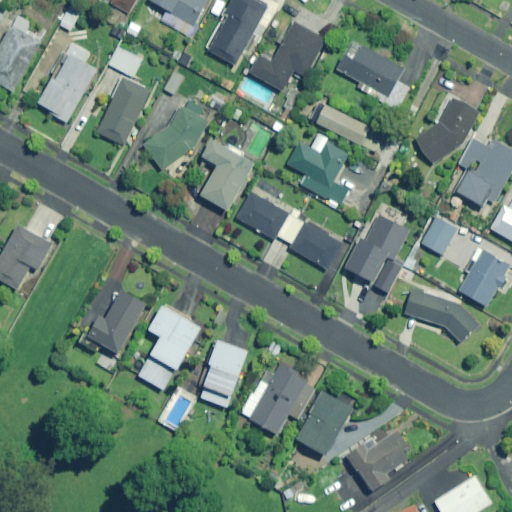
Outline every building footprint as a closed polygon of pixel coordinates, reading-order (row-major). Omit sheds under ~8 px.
[(129,16),(138,0),(113,0),(110,5),(129,16)] [(209,0),(150,0),(150,1),(163,9),(157,18),(191,40),(199,28),(194,25),(209,0)] [(269,7),(256,0),(234,0),(229,9),(225,7),(202,49),(236,67),(269,7)] [(83,10),(72,4),(60,26),(71,33),(83,10)] [(141,29),(132,24),(127,33),(136,38),(141,29)] [(326,41),(295,24),(273,64),(260,57),(250,75),(283,93),(295,72),(306,78),(326,41)] [(20,31),(14,28),(0,52),(0,86),(14,94),(42,43),(20,31)] [(89,54),(72,45),(66,56),(69,58),(55,81),(52,79),(38,104),(56,115),(55,117),(67,124),(97,71),(84,63),(89,54)] [(405,71),(363,47),(356,59),(347,54),(336,73),(358,86),(356,88),(397,111),(409,89),(398,83),(405,71)] [(141,60),(117,48),(108,65),(132,78),(141,60)] [(185,75),(176,70),(165,91),(174,96),(185,75)] [(149,92),(123,80),(97,134),(124,147),(149,92)] [(191,100),(187,107),(184,106),(173,124),(145,145),(163,171),(196,147),(211,122),(201,116),(205,108),(191,100)] [(480,115),(454,100),(439,125),(416,142),(422,151),(433,167),(465,145),(480,115)] [(371,129),(318,102),(309,120),(361,147),(371,129)] [(255,166),(212,141),(203,158),(218,167),(201,197),(228,212),(255,166)] [(492,151),(473,141),(460,166),(468,170),(456,193),(481,207),(485,199),(495,205),(511,172),(511,151),(497,143),(492,151)] [(327,206),(336,211),(339,206),(341,207),(349,192),(333,184),(348,156),(326,144),(321,155),(301,144),(289,166),(307,176),(301,186),(330,201),(327,206)] [(397,181),(386,176),(378,194),(390,199),(397,181)] [(298,220),(252,193),(237,219),(275,241),(277,237),(285,242),(292,246),(290,249),(328,271),(343,245),(298,220)] [(511,201),(508,208),(504,206),(490,229),(511,242),(511,201)] [(410,233),(379,217),(366,242),(362,240),(347,270),(376,285),(374,288),(388,296),(402,268),(394,263),(410,233)] [(457,230),(437,218),(422,245),(442,256),(457,230)] [(52,246),(19,228),(0,263),(0,281),(18,292),(31,268),(38,272),(52,246)] [(511,268),(483,252),(459,292),(488,309),(511,268)] [(123,285),(109,278),(89,314),(81,329),(86,331),(79,344),(101,356),(96,365),(110,373),(147,305),(120,291),(123,285)] [(457,304),(410,291),(404,317),(441,327),(461,344),(466,339),(479,323),(457,304)] [(163,307),(149,332),(159,338),(138,378),(165,393),(201,327),(163,307)] [(248,353),(218,342),(208,369),(206,369),(200,385),(204,387),(200,399),(228,409),(248,353)] [(299,421),(317,390),(297,378),(299,376),(280,365),(276,373),(268,368),(253,395),(261,400),(249,421),(277,437),(289,416),(299,421)] [(195,400),(179,391),(161,425),(177,434),(195,400)] [(321,392),(302,423),(305,425),(296,441),(327,458),(354,410),(321,392)] [(399,468),(415,458),(402,439),(397,432),(369,452),(364,445),(347,457),(372,494),(391,481),(388,476),(399,468)] [(480,511),(492,505),(475,478),(435,503),(440,511),(480,511)]
